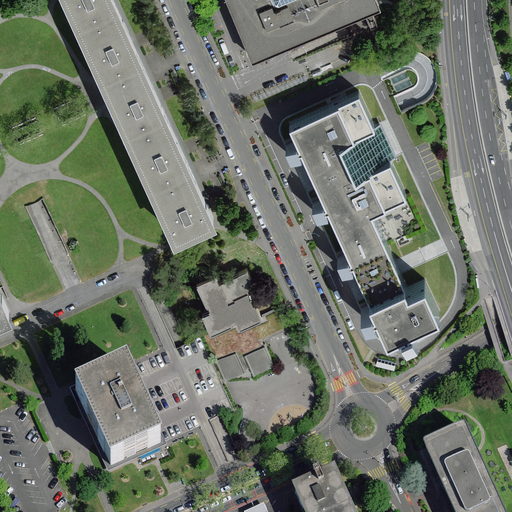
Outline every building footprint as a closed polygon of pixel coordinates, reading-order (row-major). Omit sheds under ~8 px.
[(116,4),(114,0),(69,0),(79,21),(116,4)] [(229,0),(254,61),(357,19),(381,8),(377,0),(229,0)] [(140,57),(116,4),(79,21),(103,75),(140,57)] [(165,110),(140,57),(103,75),(127,127),(165,110)] [(376,316),(386,336),(400,330),(406,342),(418,337),(412,324),(440,311),(425,279),(409,286),(373,207),(406,192),(391,158),(397,156),(381,121),(375,124),(359,89),(289,120),(296,137),(284,142),(290,155),(302,150),(324,198),(313,203),(318,213),(330,208),(349,251),(338,256),(343,267),(353,263),(372,304),(359,310),(364,322),(376,316)] [(189,163),(165,110),(127,127),(152,181),(189,163)] [(205,197),(189,163),(152,181),(176,234),(214,216),(205,197)] [(254,375),(275,364),(263,338),(262,339),(254,320),(262,316),(255,301),(254,302),(249,291),(256,287),(247,268),(220,280),(217,273),(197,282),(210,309),(202,313),(211,332),(204,335),(224,381),(247,370),(246,369),(250,367),(254,375)] [(0,314),(9,310),(0,290),(0,314)] [(262,339),(263,338),(287,327),(278,306),(262,314),(263,316),(262,316),(254,320),(262,339)] [(97,427),(140,408),(134,396),(139,394),(127,369),(114,374),(116,378),(91,390),(89,386),(80,390),(76,392),(87,417),(92,415),(97,427)] [(140,408),(97,427),(103,439),(98,441),(104,454),(105,453),(111,467),(124,461),(122,456),(146,445),(148,450),(161,444),(155,431),(155,430),(149,418),(145,420),(140,408)] [(502,511),(466,432),(464,431),(462,431),(425,448),(423,450),(424,452),(451,511),(502,511)] [(303,511),(349,511),(334,479),(296,496),(299,503),(303,511)]
